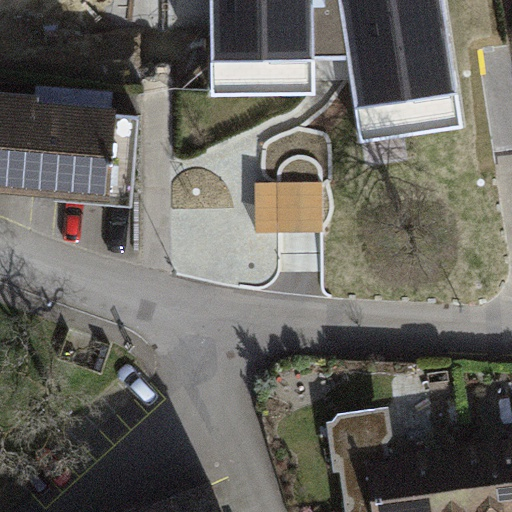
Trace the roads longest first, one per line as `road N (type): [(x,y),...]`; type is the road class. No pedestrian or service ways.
road 1 (unknown): [(162,101),(431,64),(463,70),(487,85),(499,106),(511,186)]
road 2 (residential): [(171,312),(511,336)]
road 3 (residential): [(0,247),(171,312)]
road 4 (residential): [(45,511),(183,391)]
road 5 (residential): [(183,391),(236,511)]
